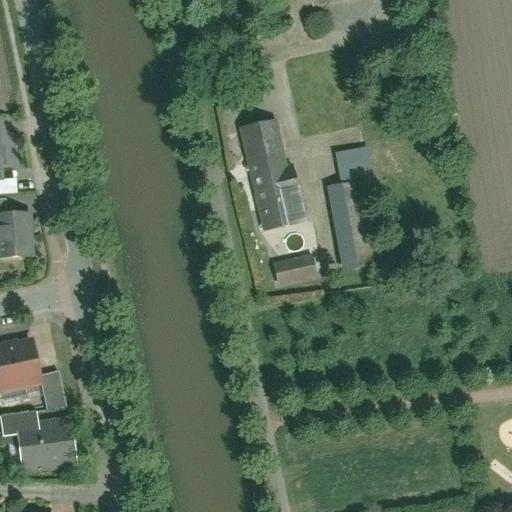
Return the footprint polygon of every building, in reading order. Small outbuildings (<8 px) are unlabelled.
[(407,86),(382,90),(386,117),(412,113),(407,86)] [(240,133),(261,236),(305,227),(284,124),(240,133)] [(338,154),(343,184),(371,180),(366,150),(338,154)] [(325,191),(339,276),(383,268),(369,184),(325,191)] [(0,264),(34,262),(31,214),(0,216),(0,264)] [(310,258),(273,266),(277,286),(315,278),(310,258)] [(0,393),(42,383),(32,343),(0,351),(0,393)] [(78,467),(70,420),(41,425),(39,413),(0,420),(0,431),(2,440),(16,437),(23,477),(78,467)]
